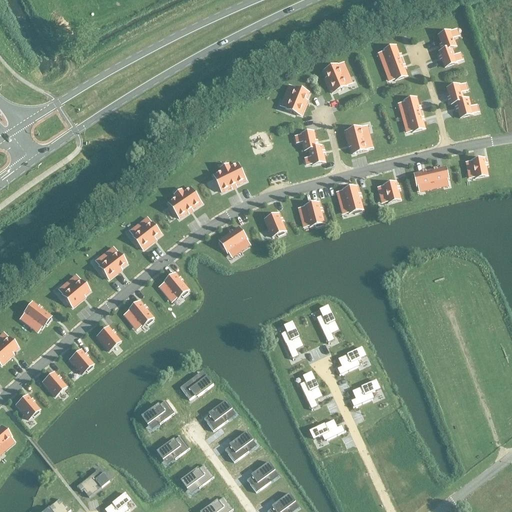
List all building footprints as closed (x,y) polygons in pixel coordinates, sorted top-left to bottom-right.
[(438,37),(444,51),(444,52),(451,49),(451,50),(456,48),(450,32),(438,37)] [(380,60),(384,69),(401,63),(396,47),(384,52),(386,58),(380,60)] [(444,52),(444,51),(439,53),(445,69),(457,64),(451,50),(451,49),(444,52)] [(407,78),(401,63),(384,69),(387,78),(392,76),(395,82),(407,78)] [(327,83),(332,94),(347,88),(344,80),(349,78),(344,64),(338,67),(338,66),(324,72),(327,79),(328,82),(327,83)] [(464,102),(463,101),(459,86),(447,89),(451,105),(456,104),(464,102)] [(306,105),(304,105),(306,101),(309,94),(295,88),(294,89),(289,87),(284,101),(289,103),(286,110),(286,111),(301,117),(306,105)] [(402,120),(420,115),(416,99),(404,103),(406,109),(400,111),(402,120)] [(456,104),(460,119),(473,116),(468,100),(463,101),(464,102),(456,104)] [(420,115),(402,120),(405,129),(410,127),(412,134),(425,130),(420,115)] [(363,137),(361,129),(345,133),(348,145),(350,144),(351,148),(353,155),(367,152),(367,151),(373,149),(369,135),(363,137)] [(304,152),(309,151),(317,149),(317,148),(316,145),(315,142),(313,133),(301,136),(302,144),(304,152)] [(309,151),(311,158),(312,166),(325,164),(323,155),(323,152),(322,147),(317,148),(317,149),(309,151)] [(472,163),(466,164),(468,174),(474,173),(475,180),(488,177),(484,160),(472,162),(472,163)] [(222,173),(213,177),(222,194),(231,189),(236,187),(246,182),(237,165),(229,169),(228,167),(221,171),(222,173)] [(430,172),(434,190),(443,188),(442,183),(448,181),(446,168),(430,172)] [(434,190),(430,172),(414,175),(417,188),(424,187),(425,192),(434,190)] [(378,190),(380,199),(386,197),(388,203),(388,204),(401,201),(398,191),(397,188),(396,184),(383,187),(384,188),(378,190)] [(339,204),(345,203),(348,214),(348,215),(354,214),(354,215),(361,213),(361,212),(363,211),(359,198),(359,195),(357,188),(342,192),(342,193),(337,195),(339,204)] [(176,199),(168,204),(179,220),(188,214),(192,211),(201,205),(190,189),(183,194),(182,192),(175,197),(176,199)] [(310,229),(315,227),(316,229),(323,227),(322,225),(324,225),(321,213),(320,210),(319,204),(304,208),(304,209),(298,210),(301,219),(307,217),(309,228),(310,229)] [(278,215),(265,221),(272,239),(277,236),(278,238),(285,235),(284,233),(286,233),(282,223),(281,220),(278,215)] [(139,233),(133,238),(143,251),(153,244),(152,242),(155,240),(161,235),(152,224),(151,224),(147,219),(136,228),(139,233)] [(220,244),(219,245),(223,251),(224,250),(228,255),(228,254),(238,247),(241,252),(250,247),(246,242),(247,241),(239,229),(233,233),(230,235),(219,242),(220,244)] [(121,237),(124,245),(131,242),(129,235),(121,237)] [(105,263),(99,267),(98,268),(108,281),(118,274),(117,272),(120,270),(126,265),(117,253),(116,254),(112,249),(101,258),(105,263)] [(165,296),(170,292),(177,300),(177,301),(182,297),(183,299),(188,294),(187,293),(189,292),(181,282),(179,280),(175,275),(164,285),(159,289),(165,296)] [(68,291),(62,296),(61,296),(72,309),(82,301),(80,300),(83,297),(89,293),(80,281),(79,282),(75,277),(64,286),(68,291)] [(130,324),(134,320),(141,328),(142,329),(146,325),(147,327),(153,322),(152,321),(153,319),(146,310),(144,308),(140,303),(128,312),(129,313),(124,317),(130,324)] [(28,327),(31,322),(41,329),(41,330),(45,325),(46,326),(51,321),(49,320),(50,318),(40,310),(37,308),(32,304),(22,316),(23,316),(20,321),(28,327)] [(323,317),(317,320),(317,319),(316,319),(328,345),(329,345),(328,344),(334,341),(331,335),(339,331),(335,323),(336,322),(335,322),(328,308),(327,308),(320,311),(323,317)] [(300,338),(299,338),(292,324),(284,327),(287,333),(282,336),(281,335),(293,361),(293,360),(299,357),(296,351),(304,348),(299,339),(300,338)] [(108,328),(96,338),(108,353),(120,343),(113,335),(111,333),(108,328)] [(0,365),(1,367),(10,358),(9,357),(12,354),(17,350),(8,338),(7,339),(3,334),(0,337),(0,365)] [(362,350),(362,349),(347,356),(347,355),(346,356),(347,356),(338,360),(341,368),(337,370),(340,376),(339,376),(339,377),(358,368),(358,367),(357,368),(355,362),(358,361),(365,357),(362,350)] [(80,352),(69,361),(81,376),(86,372),(87,373),(92,369),(91,367),(93,366),(86,358),(84,356),(80,352)] [(53,374),(42,384),(54,398),(66,388),(59,381),(57,378),(53,374)] [(312,411),(312,410),(318,408),(315,402),(322,398),(318,389),(319,389),(319,388),(318,389),(311,374),(303,378),(306,384),(301,386),(300,385),(300,386),(312,411)] [(195,379),(181,390),(190,402),(197,397),(198,399),(214,388),(207,379),(199,385),(195,379)] [(376,383),(376,382),(361,388),(361,389),(352,392),(355,400),(351,402),(354,408),(353,408),(353,409),(372,401),(372,400),(371,400),(369,395),(372,394),(380,390),(376,383)] [(27,397),(15,407),(28,421),(32,417),(33,419),(39,414),(38,413),(39,411),(33,404),(30,401),(27,397)] [(157,407),(142,418),(148,427),(156,421),(160,427),(175,416),(166,403),(158,409),(157,407)] [(212,416),(205,421),(214,434),(228,423),(224,418),(232,412),(226,403),(211,415),(212,416)] [(334,421),(325,425),(324,425),(310,432),(310,433),(314,440),(322,437),(324,435),(327,441),(326,441),(326,442),(346,433),(345,432),(344,433),(342,427),(337,429),(334,421)] [(0,450),(3,453),(14,444),(10,439),(11,439),(1,427),(0,428),(0,450)] [(233,447),(225,452),(235,465),(249,454),(245,449),(253,443),(247,434),(231,446),(233,447)] [(173,442),(157,453),(164,462),(172,456),(176,462),(190,451),(181,439),(174,444),(173,442)] [(255,477),(247,483),(257,495),(271,484),(267,479),(275,473),(269,465),(253,476),(255,477)] [(197,471),(181,482),(188,491),(196,485),(200,490),(214,480),(205,467),(198,473),(197,471)] [(100,478),(96,473),(77,488),(77,489),(78,489),(82,494),(84,492),(89,499),(101,490),(109,483),(103,475),(100,478)] [(114,504),(114,503),(113,504),(114,504),(106,510),(107,511),(129,511),(131,510),(130,510),(126,506),(132,501),(127,494),(114,504)] [(275,509),(270,511),(288,511),(296,505),(289,496),(274,507),(275,509)] [(70,511),(66,506),(65,507),(60,500),(50,508),(45,511),(70,511),(71,511),(70,511)] [(216,503),(203,511),(233,511),(224,500),(217,505),(216,503)]
